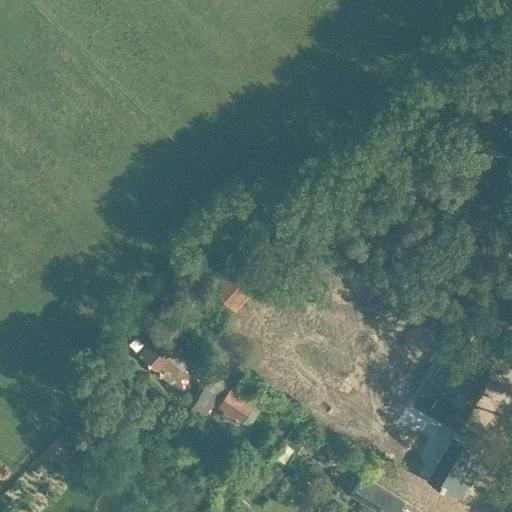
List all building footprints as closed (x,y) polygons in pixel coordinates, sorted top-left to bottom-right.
[(489,70),(476,77),(474,72),(466,76),(469,81),(479,100),(499,89),(489,70)] [(236,307),(262,278),(240,258),(214,288),(236,307)] [(168,316),(159,326),(173,339),(183,328),(168,316)] [(181,346),(173,339),(159,326),(143,343),(147,346),(140,354),(158,371),(161,374),(171,383),(172,382),(171,381),(182,369),(170,357),(181,346)] [(203,418),(227,382),(211,370),(186,407),(203,418)] [(242,420),(253,404),(230,388),(219,405),(225,409),(223,412),(236,422),(239,418),(242,420)] [(472,408),(441,390),(426,415),(456,434),(472,408)] [(485,436),(470,427),(463,422),(463,424),(456,434),(464,439),(478,447),(485,436)] [(282,443),(298,452),(306,438),(291,429),(282,443)] [(421,466),(431,473),(430,475),(441,482),(440,483),(444,485),(445,484),(460,493),(470,477),(467,476),(482,451),(455,434),(446,449),(435,443),(421,466)] [(411,511),(401,505),(404,500),(361,474),(350,492),(383,511),(411,511)]
